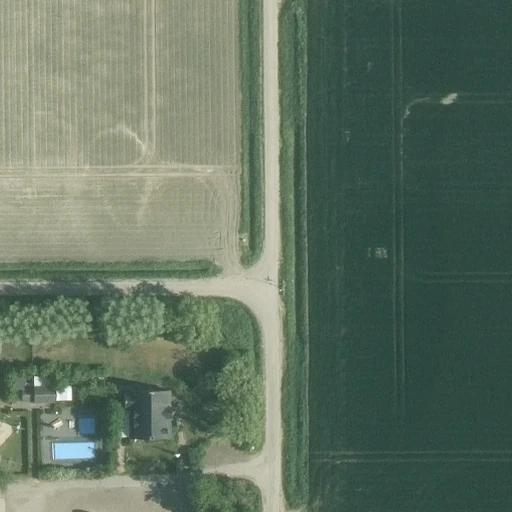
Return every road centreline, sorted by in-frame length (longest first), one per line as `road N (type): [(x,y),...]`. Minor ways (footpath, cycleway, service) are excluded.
road 1 (unclassified): [(272,287),(271,0)]
road 2 (unclassified): [(0,289),(272,287)]
road 3 (unclassified): [(275,511),(272,287)]
